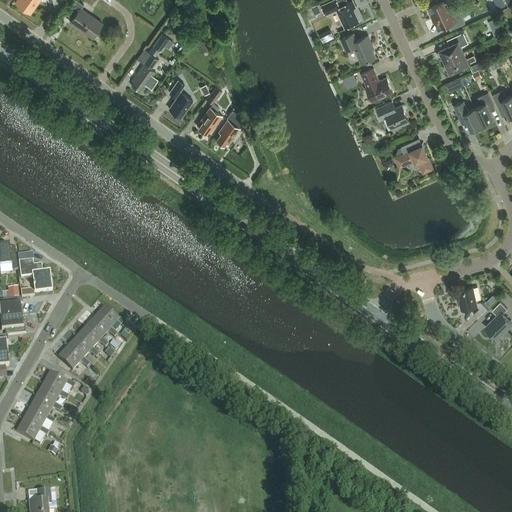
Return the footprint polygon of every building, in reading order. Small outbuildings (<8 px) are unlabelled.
[(16,0),(15,3),(23,8),(30,14),(39,0),(16,0)] [(77,0),(74,0),(69,8),(65,14),(72,18),(70,22),(92,38),(102,23),(81,8),(84,5),(77,0)] [(353,9),(354,8),(356,8),(352,0),(340,6),(336,0),(333,0),(322,5),(326,14),(337,9),(345,28),(359,21),(353,9)] [(433,18),(452,9),(447,0),(440,0),(441,1),(429,7),(432,13),(431,14),(433,18)] [(317,5),(312,7),(314,13),(320,11),(317,5)] [(454,28),(465,23),(461,14),(454,14),(452,9),(433,18),(435,23),(436,22),(439,28),(451,23),(454,28)] [(495,19),(488,22),(495,35),(501,32),(495,19)] [(336,28),(324,32),(327,42),(339,38),(336,28)] [(371,45),(372,45),(368,35),(357,41),(354,33),(341,39),(346,51),(354,47),(361,64),(376,57),(371,45)] [(445,61),(464,52),(461,47),(468,43),(463,33),(447,40),(450,46),(440,50),(439,51),(438,52),(438,53),(438,54),(438,55),(438,56),(439,57),(439,58),(440,58),(440,59),(441,59),(442,59),(443,59),(444,59),(445,61)] [(161,50),(169,39),(162,34),(154,45),(161,50)] [(196,44),(201,53),(209,50),(204,40),(196,44)] [(143,91),(156,73),(152,70),(158,59),(144,49),(137,59),(143,64),(131,81),(133,83),(131,85),(140,91),(140,89),(143,91)] [(450,72),(476,60),(474,56),(467,59),(464,52),(445,61),(446,63),(446,64),(445,64),(444,65),(444,66),(444,67),(444,68),(444,69),(444,70),(445,70),(445,71),(446,72),(447,72),(448,72),(450,72)] [(473,72),(484,67),(482,61),(470,67),(473,72)] [(394,93),(387,77),(379,81),(374,68),(361,74),(367,86),(366,87),(373,102),(387,95),(387,96),(394,93)] [(475,80),(482,77),(479,71),(472,74),(475,80)] [(354,74),(343,79),(345,85),(346,85),(356,80),(354,74)] [(460,78),(453,82),(456,89),(463,85),(460,78)] [(181,91),(185,85),(178,80),(169,93),(176,98),(168,109),(181,118),(194,100),(181,91)] [(213,105),(223,91),(216,86),(206,100),(213,105)] [(511,116),(511,94),(506,98),(503,90),(493,95),(498,107),(504,105),(509,117),(511,116)] [(475,108),(483,125),(494,120),(488,108),(494,105),(488,92),(477,97),(481,105),(475,108)] [(483,125),(475,108),(468,110),(464,101),(454,106),(460,120),(466,118),(471,130),(483,125)] [(401,126),(410,122),(402,105),(395,108),(392,102),(377,108),(382,119),(387,117),(393,131),(402,127),(401,126)] [(210,132),(222,115),(210,107),(201,119),(203,121),(198,127),(206,133),(208,131),(210,132)] [(228,145),(244,123),(241,121),(237,113),(232,110),(226,119),(227,119),(218,132),(220,134),(216,140),(224,146),(226,143),(228,145)] [(432,169),(418,138),(401,146),(402,147),(398,149),(397,153),(399,156),(396,157),(400,167),(409,163),(411,168),(416,170),(421,167),(424,172),(432,169)] [(18,271),(15,247),(9,248),(9,245),(0,246),(0,267),(12,266),(12,267),(11,267),(12,272),(18,271)] [(34,293),(52,291),(50,271),(42,272),(41,265),(33,266),(32,261),(19,262),(21,278),(32,277),(34,293)] [(18,287),(8,288),(9,299),(19,297),(18,287)] [(478,319),(488,310),(481,302),(477,303),(473,287),(458,290),(461,303),(460,303),(461,310),(477,307),(479,309),(473,314),(478,319)] [(30,289),(21,290),(22,297),(35,296),(34,293),(30,289)] [(493,295),(485,302),(489,306),(497,299),(493,295)] [(2,306),(0,306),(0,316),(0,319),(21,317),(20,305),(22,304),(22,299),(1,301),(2,306)] [(498,339),(511,324),(511,323),(502,314),(508,309),(500,302),(492,311),(497,316),(486,327),(498,339)] [(119,318),(118,320),(104,307),(95,317),(109,330),(111,329),(110,329),(116,322),(123,328),(126,325),(119,318)] [(21,317),(0,319),(2,331),(5,331),(5,336),(7,336),(26,334),(25,328),(23,328),(21,317)] [(95,317),(86,328),(100,341),(102,339),(107,333),(114,339),(117,335),(111,329),(109,330),(95,317)] [(131,324),(124,331),(129,335),(135,328),(131,324)] [(86,328),(77,338),(91,351),(93,349),(98,343),(105,348),(108,345),(102,339),(100,341),(86,328)] [(129,336),(129,335),(124,331),(120,336),(125,340),(129,336)] [(0,355),(7,354),(6,342),(8,342),(7,336),(5,336),(0,336),(0,355)] [(77,338),(68,348),(82,361),(84,359),(89,353),(96,359),(99,355),(93,349),(91,351),(77,338)] [(82,361),(68,348),(58,358),(72,371),(80,363),(86,369),(90,365),(84,359),(82,361)] [(106,354),(111,358),(116,352),(111,348),(106,354)] [(0,372),(6,372),(5,367),(9,367),(7,354),(0,355),(0,372)] [(50,373),(43,385),(60,394),(61,393),(65,385),(73,389),(75,385),(67,380),(66,382),(50,373)] [(85,384),(92,388),(96,383),(89,378),(85,384)] [(43,385),(37,397),(54,406),(55,405),(59,397),(66,401),(69,397),(61,393),(60,394),(43,385)] [(84,387),(80,392),(85,395),(88,390),(84,387)] [(37,397),(30,409),(47,418),(48,416),(52,409),(60,413),(62,409),(55,405),(54,406),(37,397)] [(72,407),(69,412),(75,416),(78,410),(72,407)] [(30,409),(24,421),(40,430),(41,428),(46,421),(53,425),(56,421),(48,416),(47,418),(30,409)] [(24,421),(17,433),(33,443),(39,433),(47,437),(49,433),(41,428),(40,430),(24,421)] [(51,446),(48,452),(55,456),(58,450),(51,446)] [(38,501),(29,502),(29,511),(48,511),(48,510),(48,506),(52,506),(51,496),(54,496),(54,490),(37,491),(38,501)]
